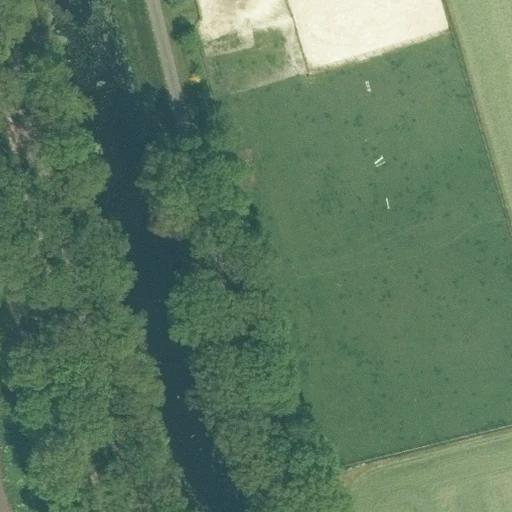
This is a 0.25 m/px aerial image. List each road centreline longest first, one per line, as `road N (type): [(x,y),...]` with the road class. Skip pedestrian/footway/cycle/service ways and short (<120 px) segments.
road 1 (unclassified): [(287,511),(150,0)]
road 2 (unclassified): [(0,0),(136,511)]
